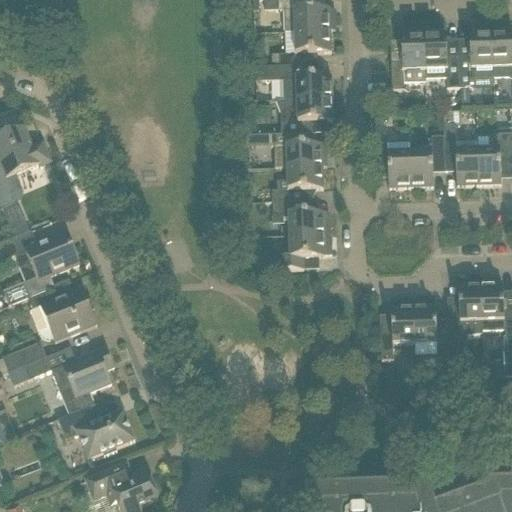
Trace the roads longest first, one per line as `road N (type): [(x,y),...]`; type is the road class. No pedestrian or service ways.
road 1 (residential): [(187,511),(201,474),(173,401),(153,390),(85,228),(90,202),(49,100),(18,89),(0,95)]
road 2 (residential): [(356,214),(355,7),(511,1)]
road 3 (residential): [(511,262),(439,264),(415,285),(374,287),(358,270),(356,214)]
road 4 (residential): [(511,210),(356,214)]
